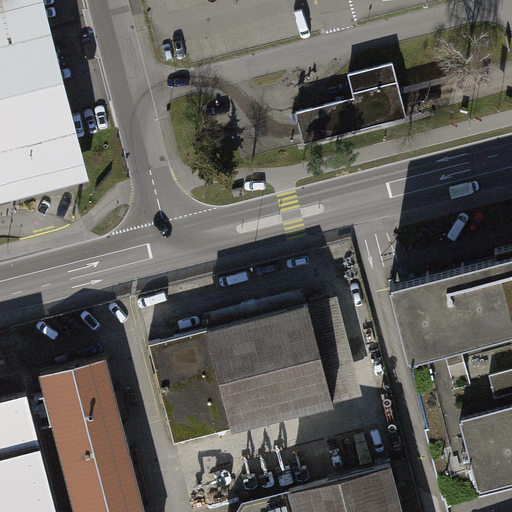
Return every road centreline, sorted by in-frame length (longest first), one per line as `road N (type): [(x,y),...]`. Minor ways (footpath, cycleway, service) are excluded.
road 1 (secondary): [(511,162),(172,247)]
road 2 (residential): [(105,0),(172,247)]
road 3 (secondary): [(172,247),(0,290)]
